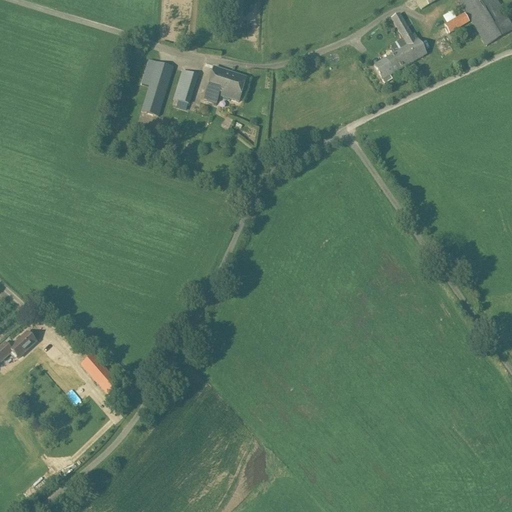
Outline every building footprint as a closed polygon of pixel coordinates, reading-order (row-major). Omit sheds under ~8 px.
[(511,25),(496,0),(458,0),(486,47),(511,31),(511,25)] [(406,47),(397,53),(373,66),(382,81),(427,55),(418,40),(414,34),(412,35),(400,14),(391,20),(406,47)] [(449,36),(469,24),(463,14),(444,26),(449,36)] [(158,118),(173,69),(148,61),(141,85),(148,88),(141,113),(158,118)] [(219,97),(225,73),(213,69),(204,100),(216,104),(219,97)] [(181,72),(173,101),(188,105),(197,76),(181,72)] [(225,73),(219,97),(239,103),(246,79),(225,73)] [(167,137),(175,139),(177,133),(169,130),(167,137)] [(26,333),(9,348),(4,343),(0,346),(0,363),(1,364),(12,353),(18,360),(36,343),(26,333)] [(76,385),(83,378),(49,340),(33,354),(78,406),(87,398),(76,385)] [(120,386),(93,355),(80,366),(107,397),(120,386)] [(0,365),(0,408),(22,389),(1,364),(0,365)] [(17,398),(18,400),(14,403),(20,410),(29,402),(22,394),(17,398)]
